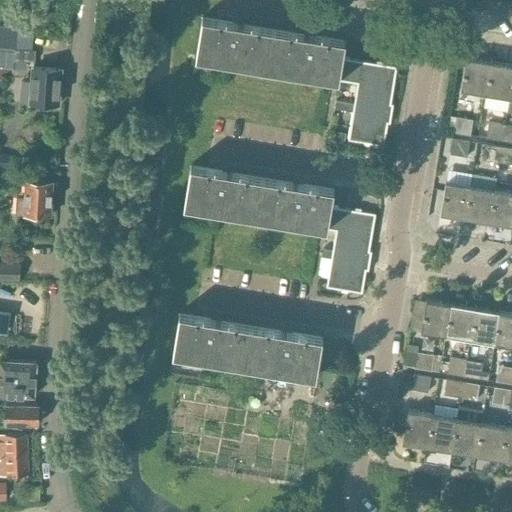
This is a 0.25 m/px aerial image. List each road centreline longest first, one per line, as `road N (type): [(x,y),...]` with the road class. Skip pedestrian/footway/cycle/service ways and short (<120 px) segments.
road 1 (residential): [(60,511),(52,462),(88,0)]
road 2 (residential): [(433,35),(223,1)]
road 3 (residential): [(410,185),(214,148)]
road 4 (residential): [(369,511),(355,491),(386,328)]
road 5 (residential): [(386,328),(200,296)]
road 6 (residential): [(410,185),(433,35)]
